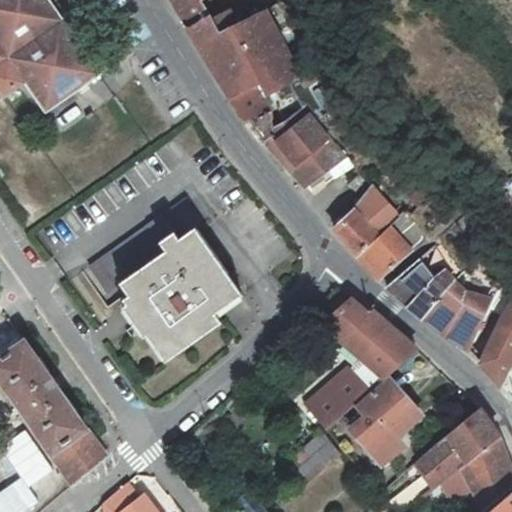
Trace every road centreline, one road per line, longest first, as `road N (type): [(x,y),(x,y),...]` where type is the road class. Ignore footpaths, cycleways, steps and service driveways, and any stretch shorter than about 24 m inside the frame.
road 1 (tertiary): [(145,0),(338,265)]
road 2 (residential): [(143,442),(0,227)]
road 3 (tertiary): [(338,265),(489,399),(511,432)]
road 4 (residential): [(143,442),(256,353)]
road 5 (residential): [(338,265),(256,353)]
